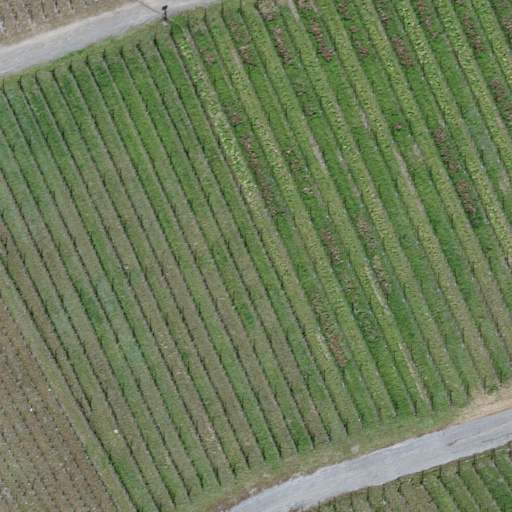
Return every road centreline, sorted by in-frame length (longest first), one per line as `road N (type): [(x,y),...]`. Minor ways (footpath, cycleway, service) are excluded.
road 1 (unclassified): [(289,511),(511,435)]
road 2 (unclassified): [(193,0),(133,12),(0,63)]
